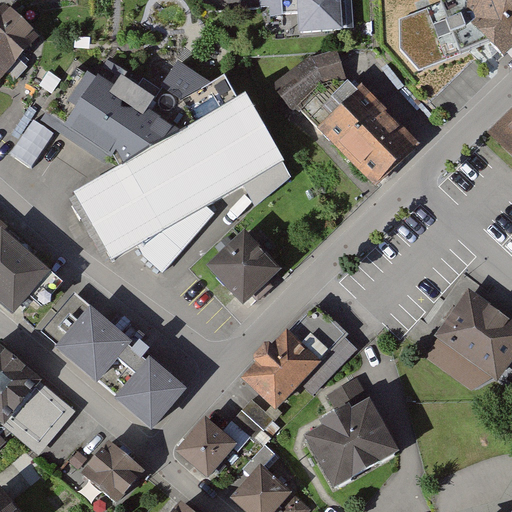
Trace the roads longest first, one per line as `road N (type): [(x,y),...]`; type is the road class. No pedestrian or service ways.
road 1 (residential): [(0,187),(229,368)]
road 2 (residential): [(229,368),(412,187)]
road 3 (residential): [(154,457),(0,325)]
road 4 (residential): [(412,187),(511,91)]
road 5 (residential): [(412,187),(511,278)]
